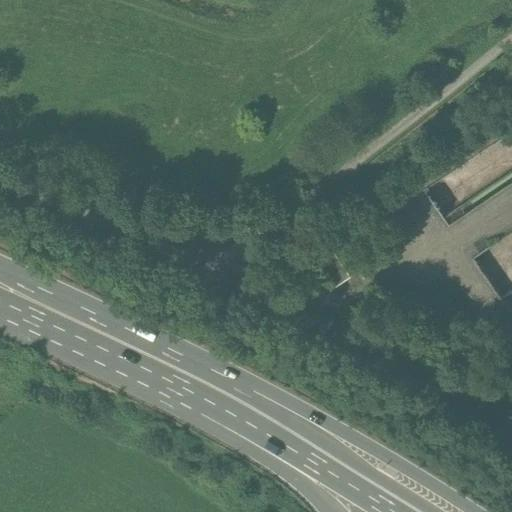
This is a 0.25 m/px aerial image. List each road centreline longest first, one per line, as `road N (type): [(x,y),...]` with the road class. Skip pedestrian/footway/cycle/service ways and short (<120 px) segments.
road 1 (primary): [(464,511),(244,380),(0,263)]
road 2 (track): [(209,265),(282,226),(511,40)]
road 3 (primary): [(0,297),(213,402)]
road 4 (track): [(209,265),(0,182)]
road 5 (primary): [(213,402),(396,511)]
road 6 (primary): [(213,402),(334,511)]
